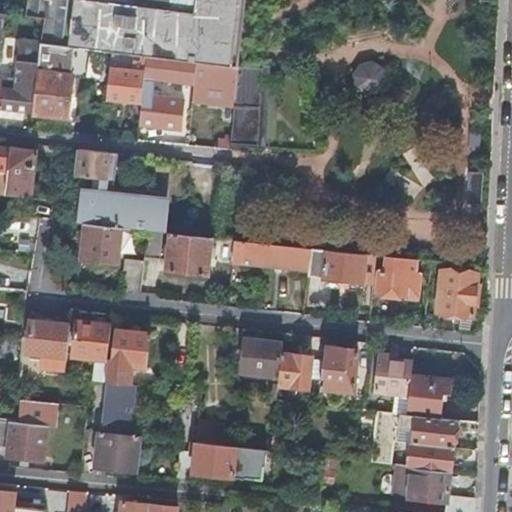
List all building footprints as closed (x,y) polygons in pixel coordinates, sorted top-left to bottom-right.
[(27,0),(25,14),(43,16),(40,39),(40,40),(73,44),(76,44),(112,48),(124,50),(134,51),(147,53),(196,58),(236,63),(243,0),(27,0)] [(0,90),(0,106),(32,110),(40,40),(40,39),(18,37),(14,75),(2,73),(1,80),(0,90)] [(40,40),(32,110),(67,114),(72,73),(70,73),(73,44),(40,40)] [(107,89),(106,95),(141,99),(142,93),(147,53),(134,51),(124,50),(112,48),(107,89)] [(141,99),(138,122),(178,127),(181,98),(152,94),(155,76),(194,80),(194,78),(196,58),(147,53),(142,93),(141,99)] [(196,58),(194,78),(192,99),(232,103),(236,63),(196,58)] [(373,60),(359,62),(352,74),(354,87),(365,95),(379,93),(387,81),(384,68),(373,60)] [(232,103),(228,141),(250,143),(254,106),(259,107),(264,66),(238,63),(234,103),(232,103)] [(254,106),(250,143),(255,144),(259,107),(254,106)] [(0,145),(0,170),(7,171),(10,146),(0,145)] [(34,149),(10,146),(7,171),(5,190),(5,192),(29,195),(34,149)] [(78,146),(77,146),(75,171),(93,173),(91,189),(88,209),(87,220),(75,218),(75,220),(85,221),(120,225),(147,228),(164,230),(165,230),(165,229),(154,227),(155,216),(157,197),(158,188),(112,185),(117,151),(78,146)] [(481,173),(467,172),(466,204),(480,204),(481,173)] [(120,225),(85,221),(81,253),(116,257),(120,225)] [(147,228),(144,254),(161,256),(164,230),(147,228)] [(206,273),(211,235),(170,230),(166,268),(206,273)] [(309,267),(311,245),(234,237),(232,256),(242,257),(242,259),(309,267)] [(373,280),(376,252),(311,245),(309,267),(308,273),(373,280)] [(414,272),(415,257),(385,253),(383,268),(379,268),(377,289),(416,294),(417,293),(419,273),(414,272)] [(123,287),(140,289),(143,259),(126,257),(123,287)] [(476,282),(478,271),(440,267),(435,310),(473,314),(474,302),(476,302),(478,283),(476,282)] [(66,352),(70,321),(29,317),(26,349),(55,352),(66,354),(66,352)] [(75,322),(70,321),(66,352),(95,355),(106,357),(107,350),(110,321),(76,317),(75,322)] [(150,330),(116,327),(113,351),(107,350),(106,357),(104,378),(105,378),(129,381),(131,368),(131,363),(147,364),(150,330)] [(279,373),(282,350),(283,340),(246,336),(242,369),(279,373)] [(326,344),(321,386),(354,390),(359,347),(326,344)] [(279,373),(278,383),(309,386),(312,354),(282,350),(279,373)] [(412,373),(413,359),(393,357),(393,351),(380,351),(376,389),(410,393),(412,373)] [(65,362),(66,354),(55,352),(54,361),(65,362)] [(104,378),(106,357),(95,355),(92,377),(104,378)] [(453,378),(412,373),(410,393),(408,412),(441,416),(444,392),(452,393),(453,378)] [(105,378),(100,429),(128,432),(134,382),(129,381),(105,378)] [(39,399),(18,396),(16,419),(8,418),(0,417),(0,443),(6,444),(5,453),(43,457),(46,422),(37,421),(39,399)] [(455,418),(441,416),(408,412),(400,411),(377,409),(374,437),(380,437),(395,439),(411,441),(411,442),(452,446),(452,445),(455,418)] [(100,429),(95,465),(132,469),(136,433),(128,432),(100,429)] [(380,437),(374,437),(371,460),(392,463),(392,458),(395,439),(380,437)] [(261,479),(265,448),(195,440),(180,438),(176,475),(191,476),(192,471),(261,479)] [(450,469),(452,446),(411,442),(409,464),(413,465),(413,467),(449,471),(449,470),(450,469)] [(331,469),(333,455),(324,454),(322,469),(331,469)] [(468,511),(472,511),(473,496),(447,493),(449,471),(413,467),(402,465),(399,492),(410,493),(410,496),(445,500),(444,509),(468,511)] [(331,469),(322,469),(321,478),(330,479),(331,469)] [(81,511),(84,488),(69,487),(52,485),(49,511),(81,511)] [(0,511),(33,511),(34,511),(12,509),(14,491),(0,489),(0,511)] [(146,511),(148,501),(121,498),(119,511),(146,511)] [(227,511),(228,501),(222,500),(220,511),(227,511)] [(175,511),(176,503),(148,501),(146,511),(175,511)]
